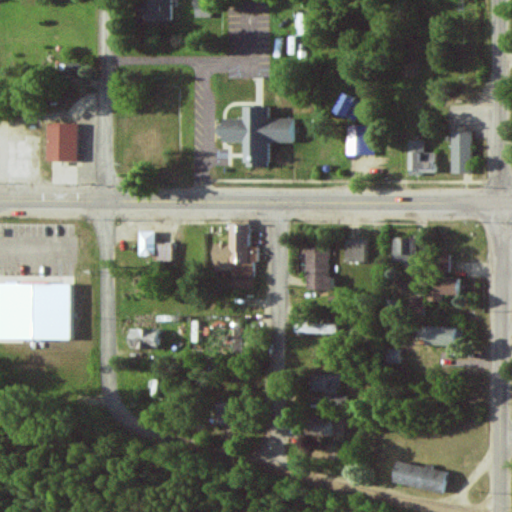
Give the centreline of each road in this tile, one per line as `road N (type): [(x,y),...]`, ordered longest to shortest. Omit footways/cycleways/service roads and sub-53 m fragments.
road 1 (tertiary): [(511,201),(0,199)]
road 2 (residential): [(106,428),(112,0)]
road 3 (residential): [(479,511),(106,428)]
road 4 (tertiary): [(502,511),(500,201)]
road 5 (residential): [(274,466),(283,202)]
road 6 (residential): [(500,201),(501,0)]
